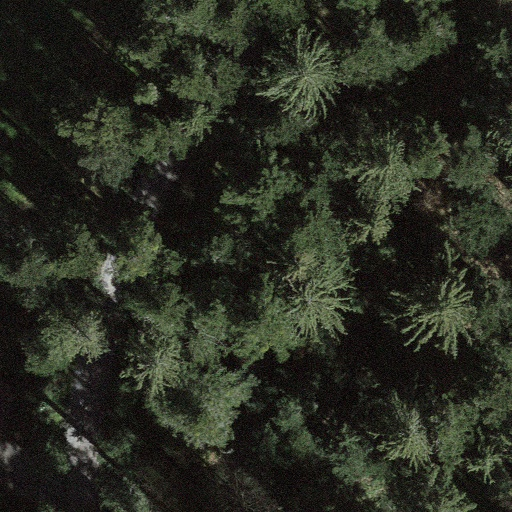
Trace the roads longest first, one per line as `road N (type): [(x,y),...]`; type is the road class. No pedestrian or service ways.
road 1 (track): [(132,511),(164,205),(284,0)]
road 2 (track): [(0,189),(164,205)]
